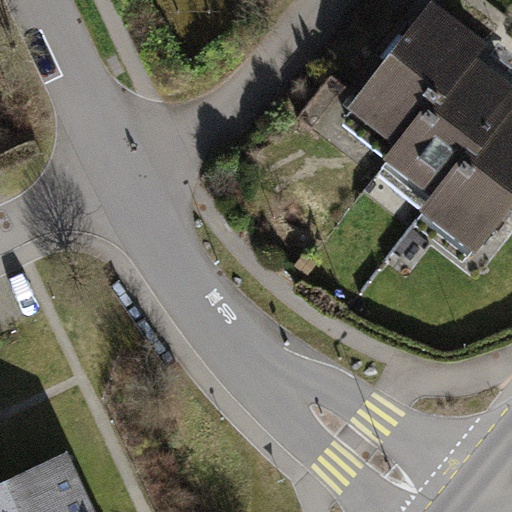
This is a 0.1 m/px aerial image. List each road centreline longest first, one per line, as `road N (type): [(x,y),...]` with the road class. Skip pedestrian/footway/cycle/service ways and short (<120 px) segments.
road 1 (residential): [(124,171),(191,285),(250,354),(445,511)]
road 2 (residential): [(327,0),(274,67),(220,117),(124,171)]
road 3 (residential): [(42,0),(124,171)]
road 4 (residential): [(124,171),(0,232)]
